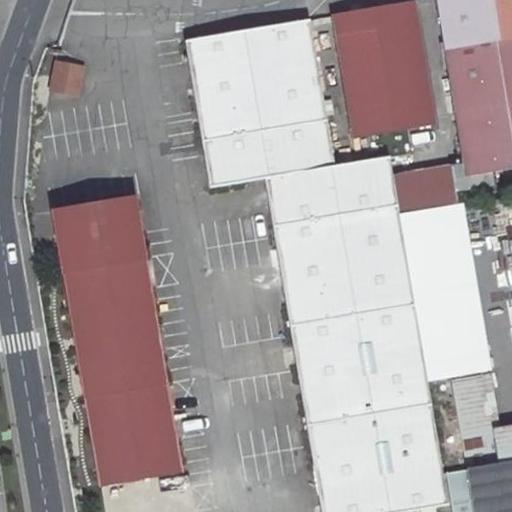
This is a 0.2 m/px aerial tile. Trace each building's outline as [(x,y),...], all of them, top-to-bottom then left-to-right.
[(492,190),(489,177),(511,173),(511,0),(434,0),(463,167),(449,169),(454,195),(492,190)] [(412,5),(333,17),(352,138),(432,126),(412,5)] [(425,382),(397,213),(387,156),(333,165),(309,18),(185,40),(210,185),(265,176),(321,511),(389,511),(421,507),(422,511),(433,511),(432,505),(445,503),(425,382)] [(49,93),(80,96),(83,63),(52,60),(49,93)] [(137,198),(59,211),(105,482),(184,469),(137,198)] [(458,205),(445,207),(473,373),(486,371),(458,205)] [(397,213),(425,382),(473,373),(445,207),(397,213)] [(492,379),(475,383),(490,473),(507,470),(492,379)] [(475,383),(452,387),(468,477),(490,473),(475,383)] [(511,511),(511,468),(507,470),(490,473),(496,511),(511,511)] [(496,511),(490,473),(468,477),(473,511),(496,511)]
